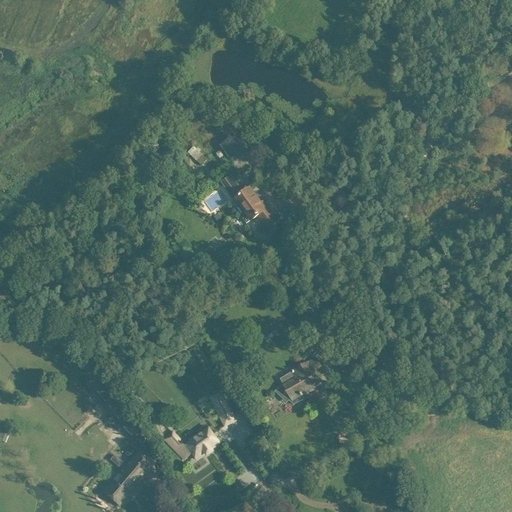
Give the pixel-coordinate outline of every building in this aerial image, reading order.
[(243,194),(243,193),(230,176),(220,183),(234,201),(235,200),(247,215),(243,218),(246,224),(251,221),(258,216),(263,224),(260,228),(267,233),(272,227),(278,220),(270,213),(265,206),(263,208),(250,189),(243,194)] [(315,316),(300,325),(314,348),(329,339),(315,316)] [(189,327),(179,334),(184,341),(194,334),(189,327)] [(231,360),(227,351),(217,356),(221,364),(231,360)] [(293,372),(280,380),(291,398),(286,403),(287,403),(289,401),(294,405),(303,399),(301,396),(302,396),(301,394),(306,392),(305,389),(317,382),(319,384),(312,371),(319,367),(315,359),(293,372)] [(255,375),(250,366),(236,372),(241,382),(255,375)] [(93,378),(85,384),(94,396),(113,420),(120,429),(122,427),(132,436),(135,432),(139,436),(141,433),(139,429),(140,428),(135,418),(136,418),(128,408),(109,384),(105,387),(102,389),(93,378)] [(213,403),(225,426),(235,421),(223,398),(213,403)] [(215,447),(219,444),(206,426),(195,434),(197,438),(186,446),(175,435),(167,442),(185,459),(192,453),(197,460),(205,454),(206,455),(212,451),(209,448),(213,445),(215,447)] [(1,432),(0,434),(0,439),(6,442),(9,434),(1,432)] [(127,466),(141,478),(154,463),(140,451),(127,466)] [(128,494),(141,478),(127,466),(117,477),(111,472),(98,487),(105,493),(112,499),(119,505),(129,494),(128,494)]
